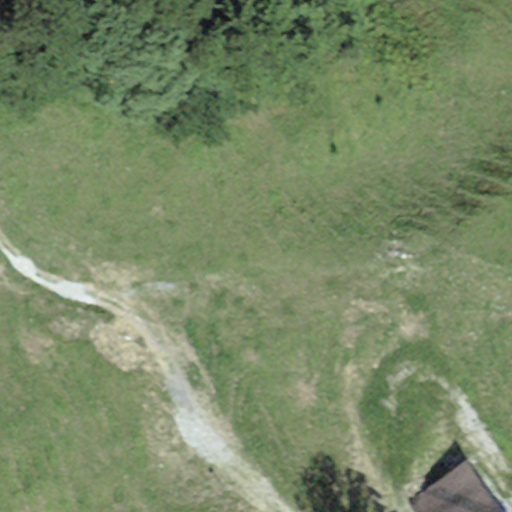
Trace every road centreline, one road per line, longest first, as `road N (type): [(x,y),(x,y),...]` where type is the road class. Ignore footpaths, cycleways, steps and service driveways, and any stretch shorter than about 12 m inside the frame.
road 1 (track): [(511,295),(399,272),(257,311),(143,307),(63,280),(0,231)]
road 2 (track): [(291,511),(237,456),(143,307)]
road 3 (track): [(396,511),(387,486),(389,423),(474,284)]
